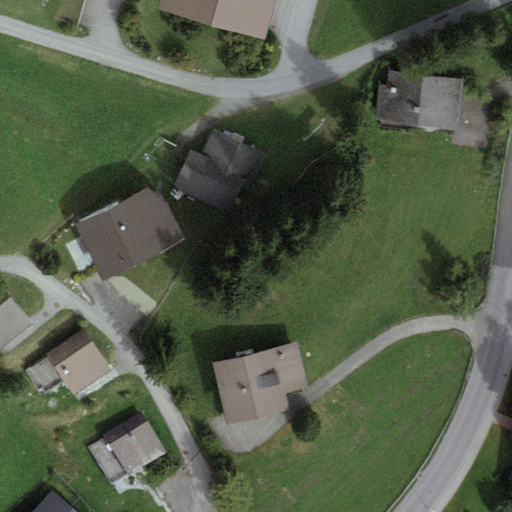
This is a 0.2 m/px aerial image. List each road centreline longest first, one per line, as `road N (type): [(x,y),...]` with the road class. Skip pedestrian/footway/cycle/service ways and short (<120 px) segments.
road 1 (residential): [(494,0),(299,78),(246,87),(189,83),(0,21)]
road 2 (tertiary): [(511,248),(490,370),(467,435),(415,511)]
